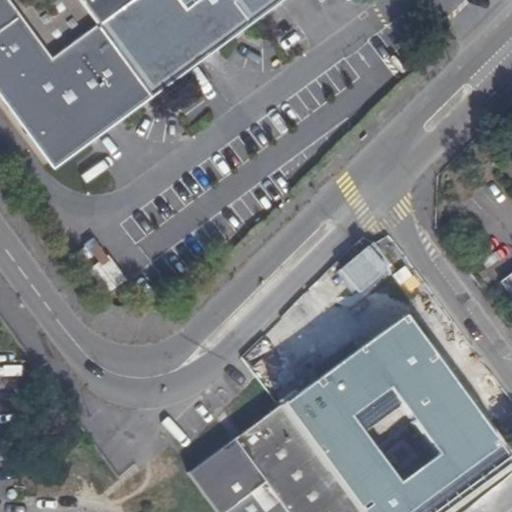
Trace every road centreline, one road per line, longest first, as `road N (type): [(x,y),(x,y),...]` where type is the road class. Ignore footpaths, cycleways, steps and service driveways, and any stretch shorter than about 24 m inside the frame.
road 1 (unclassified): [(369,184),(188,356),(137,378),(96,359),(0,244)]
road 2 (unclassified): [(369,184),(511,380)]
road 3 (unclassified): [(511,42),(369,184)]
